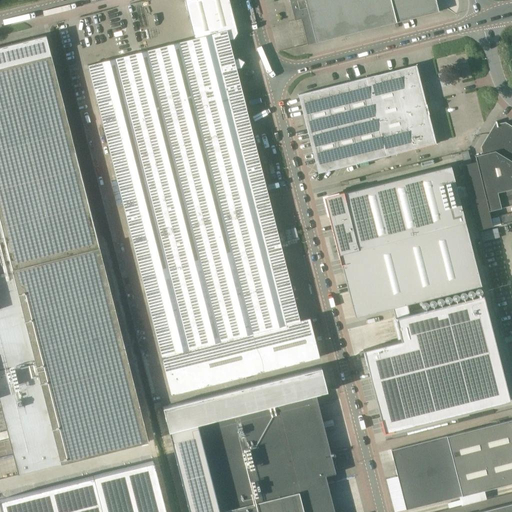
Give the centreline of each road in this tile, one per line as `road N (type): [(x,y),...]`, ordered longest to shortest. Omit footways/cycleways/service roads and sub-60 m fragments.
road 1 (unclassified): [(380,511),(270,74)]
road 2 (unclassified): [(270,74),(482,21)]
road 3 (unknown): [(365,450),(511,410)]
